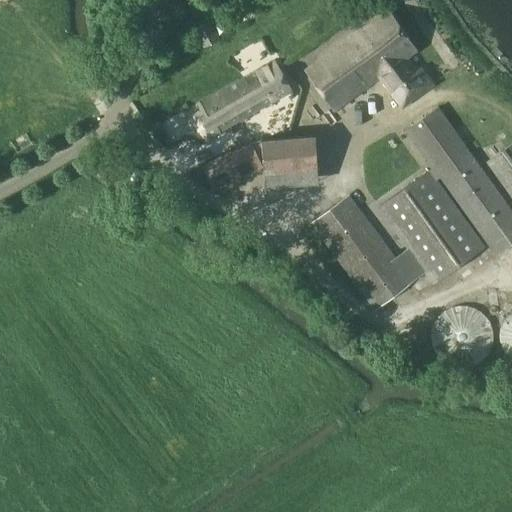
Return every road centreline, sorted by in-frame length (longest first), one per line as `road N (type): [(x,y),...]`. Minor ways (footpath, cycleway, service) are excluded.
road 1 (track): [(112,116),(178,177),(271,231),(365,316),(396,316),(486,278),(511,276)]
road 2 (unclassified): [(0,190),(105,127),(165,0)]
